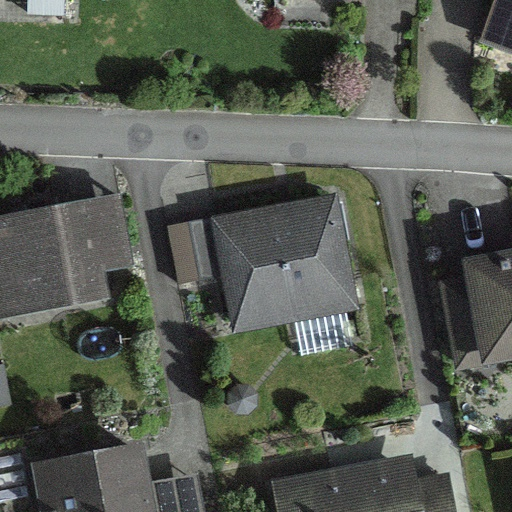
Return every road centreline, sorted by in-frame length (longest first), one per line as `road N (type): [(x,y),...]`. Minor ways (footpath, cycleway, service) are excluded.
road 1 (residential): [(511,151),(0,133)]
road 2 (unknown): [(422,144),(447,468)]
